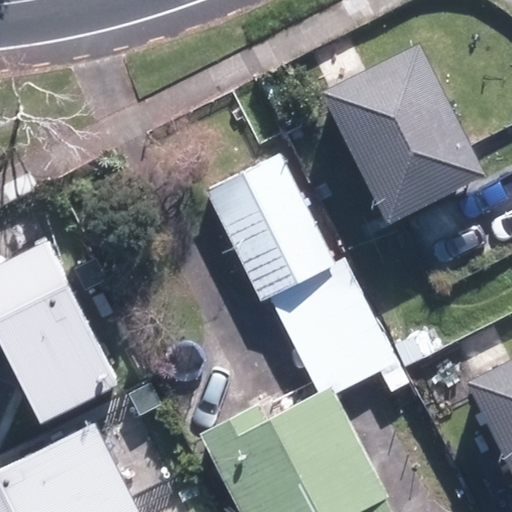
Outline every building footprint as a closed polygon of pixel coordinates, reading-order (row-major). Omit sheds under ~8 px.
[(415,42),(317,90),(383,222),(481,174),(415,42)] [(335,262),(281,150),(206,185),(261,298),(335,262)] [(80,312),(44,241),(0,262),(0,343),(4,351),(80,312)] [(394,353),(347,259),(272,295),(319,390),(394,353)] [(433,323),(403,265),(375,280),(405,337),(433,323)] [(117,384),(80,312),(4,351),(40,423),(117,384)] [(511,354),(466,377),(511,470),(511,354)] [(257,401),(201,430),(244,511),(395,511),(328,386),(266,419),(257,401)] [(0,511),(101,511),(130,497),(92,422),(0,468),(0,511)] [(137,511),(130,497),(101,511),(137,511)]
